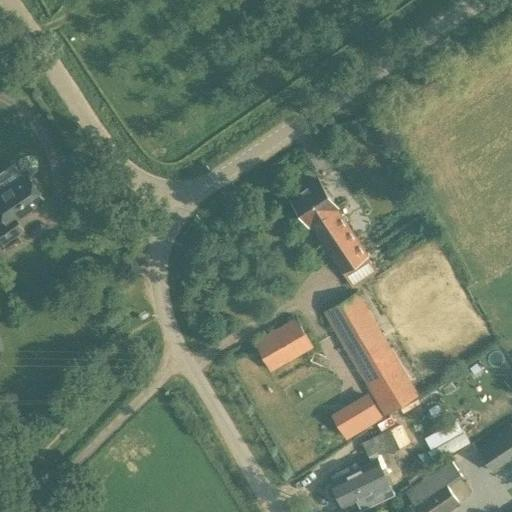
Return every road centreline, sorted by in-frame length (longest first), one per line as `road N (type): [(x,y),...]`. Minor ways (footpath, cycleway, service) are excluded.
road 1 (unclassified): [(165,198),(214,179),(474,0)]
road 2 (unclassified): [(276,511),(166,321),(156,284),(165,198)]
road 3 (unclassified): [(4,0),(113,162),(165,198)]
